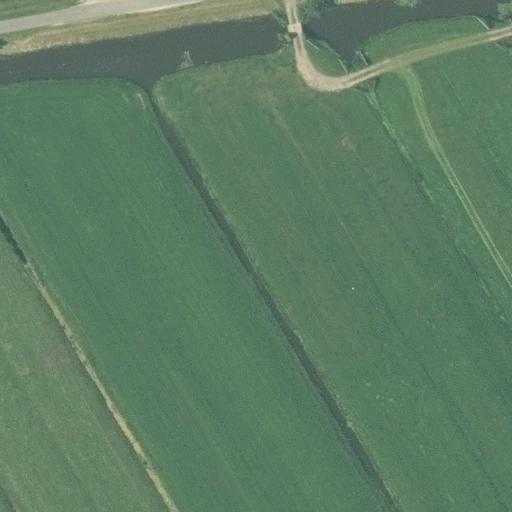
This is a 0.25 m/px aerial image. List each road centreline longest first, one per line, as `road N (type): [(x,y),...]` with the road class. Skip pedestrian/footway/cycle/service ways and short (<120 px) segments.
road 1 (track): [(287,0),(305,70),(321,82),(511,31)]
road 2 (unclassified): [(0,30),(187,0)]
